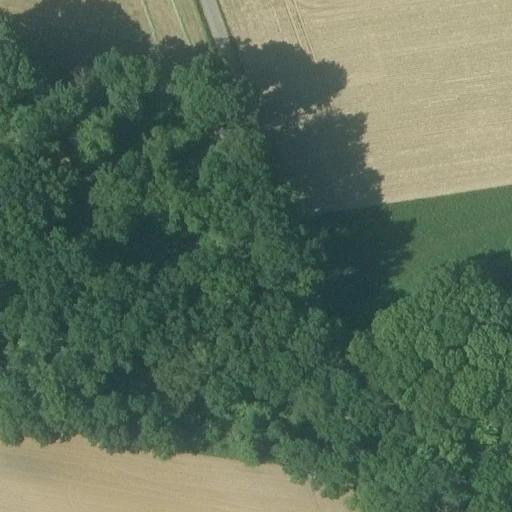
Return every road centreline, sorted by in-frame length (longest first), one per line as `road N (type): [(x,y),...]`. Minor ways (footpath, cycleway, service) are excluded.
road 1 (unclassified): [(381,511),(212,0)]
road 2 (track): [(0,301),(327,342)]
